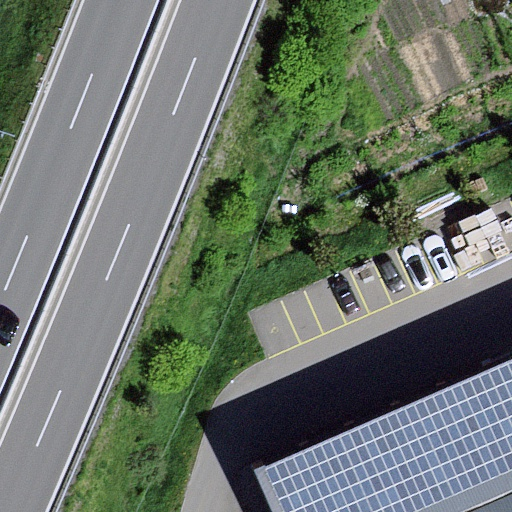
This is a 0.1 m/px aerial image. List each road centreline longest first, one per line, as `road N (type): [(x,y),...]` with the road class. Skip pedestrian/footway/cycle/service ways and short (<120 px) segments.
road 1 (motorway): [(9,511),(217,0)]
road 2 (motorway): [(121,0),(0,302)]
